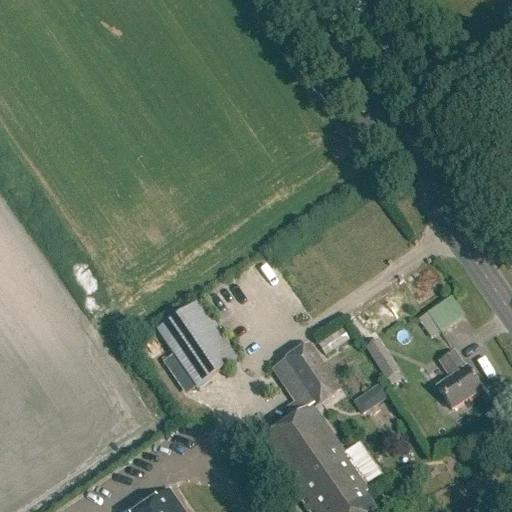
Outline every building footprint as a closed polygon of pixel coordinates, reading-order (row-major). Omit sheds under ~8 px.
[(419,310),(433,330),(458,313),(444,293),(419,310)] [(238,362),(198,305),(157,333),(196,390),(238,362)] [(313,410),(261,445),(306,511),(376,511),(362,491),(365,489),(355,474),(356,474),(313,410),(338,393),(309,351),(285,368),(313,410)] [(437,392),(452,414),(481,394),(455,356),(440,366),(452,382),(437,392)] [(373,368),(384,386),(399,378),(388,359),(373,368)] [(371,391),(380,404),(388,399),(379,386),(371,391)] [(183,511),(169,492),(141,511),(183,511)]
